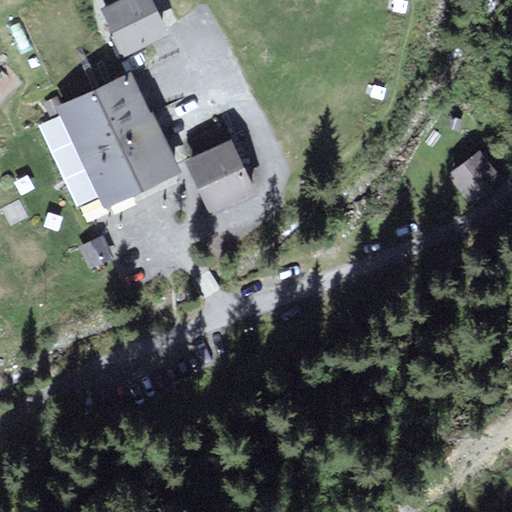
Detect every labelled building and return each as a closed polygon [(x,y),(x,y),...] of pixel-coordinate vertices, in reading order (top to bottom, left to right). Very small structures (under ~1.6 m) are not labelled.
[(151,0),(118,0),(105,6),(125,50),(166,31),(156,9),(151,0)] [(131,73),(61,105),(108,205),(143,189),(178,173),(131,73)] [(212,148),(190,158),(201,182),(211,206),(252,187),(231,140),(212,148)] [(502,178),(480,150),(451,173),(473,200),(502,178)] [(90,266),(111,256),(103,239),(82,248),(90,266)] [(366,321),(360,304),(340,311),(347,328),(366,321)]
